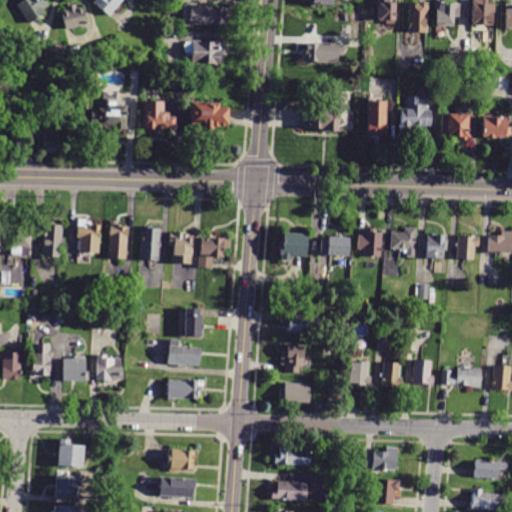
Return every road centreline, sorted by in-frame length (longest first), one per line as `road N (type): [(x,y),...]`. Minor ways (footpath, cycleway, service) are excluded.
road 1 (residential): [(232,511),(269,0)]
road 2 (residential): [(511,430),(0,417)]
road 3 (tertiary): [(511,190),(252,182)]
road 4 (tertiary): [(252,182),(0,176)]
